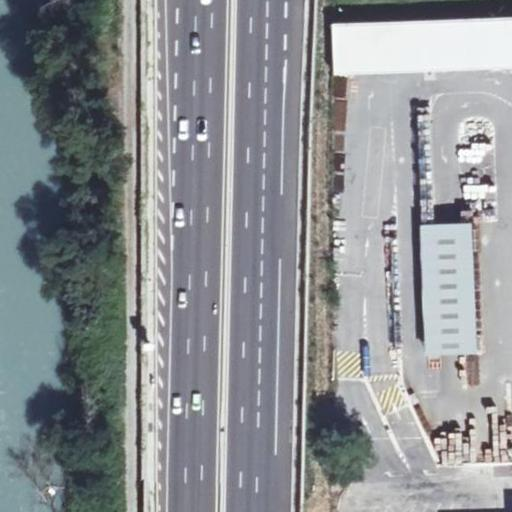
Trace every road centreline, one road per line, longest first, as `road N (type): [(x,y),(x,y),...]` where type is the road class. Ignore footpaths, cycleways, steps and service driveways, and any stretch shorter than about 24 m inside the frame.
road 1 (motorway): [(196,0),(185,511)]
road 2 (motorway): [(250,511),(258,0)]
road 3 (track): [(126,511),(131,0)]
road 4 (unknown): [(468,395),(408,402),(390,389),(400,87)]
road 5 (unclassified): [(511,485),(352,490)]
